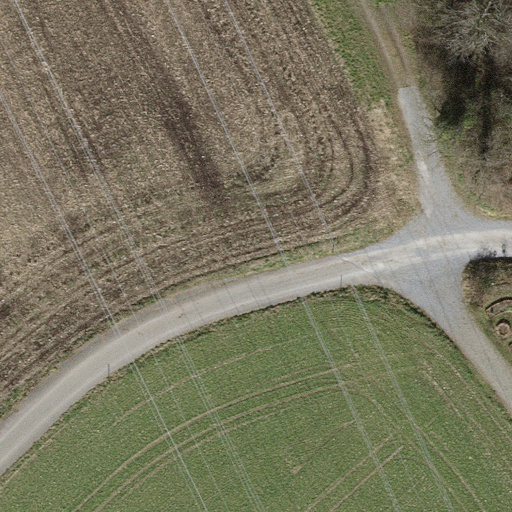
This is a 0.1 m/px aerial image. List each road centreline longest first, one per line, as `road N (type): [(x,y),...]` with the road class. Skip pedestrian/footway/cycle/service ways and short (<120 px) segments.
road 1 (unclassified): [(0,449),(60,391),(157,326),(243,296),(511,240)]
road 2 (track): [(442,249),(437,145),(384,0)]
road 3 (track): [(442,249),(445,294),(511,392)]
